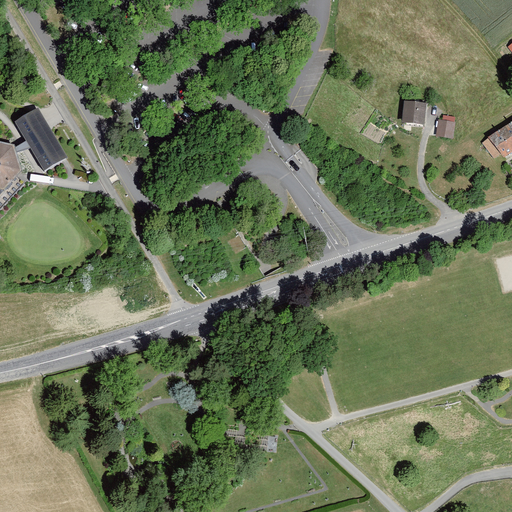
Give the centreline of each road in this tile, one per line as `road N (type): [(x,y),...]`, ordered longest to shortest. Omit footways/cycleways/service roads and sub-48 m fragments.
road 1 (track): [(11,0),(184,320)]
road 2 (tertiary): [(184,320),(511,206)]
road 3 (unknown): [(362,256),(280,139),(282,108),(316,38),(324,0)]
road 4 (residential): [(184,320),(392,511)]
road 5 (tertiary): [(0,372),(184,320)]
